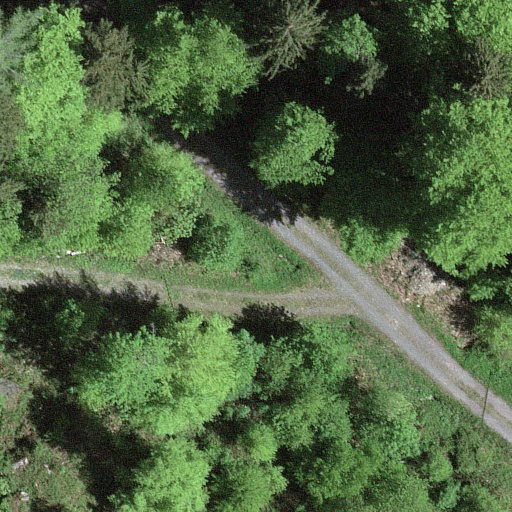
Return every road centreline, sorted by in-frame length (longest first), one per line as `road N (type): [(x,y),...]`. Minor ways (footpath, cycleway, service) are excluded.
road 1 (track): [(85,0),(103,53),(384,302)]
road 2 (track): [(384,302),(288,312),(0,269)]
